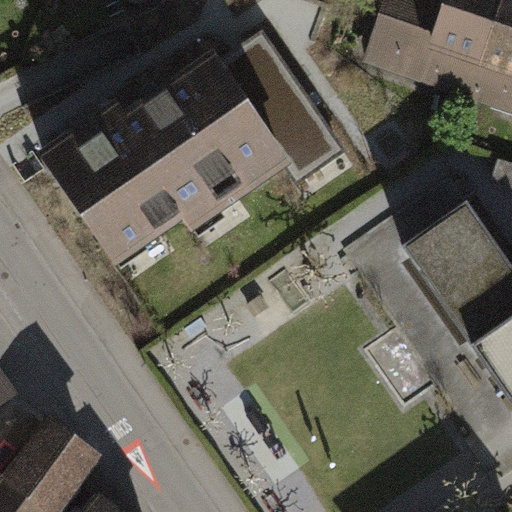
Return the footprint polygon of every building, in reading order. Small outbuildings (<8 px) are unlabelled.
[(375,54),(473,85),(500,0),(449,0),(442,22),(391,6),(375,54)] [(511,0),(500,0),(473,85),(511,97),(511,0)] [(263,33),(217,65),(283,162),(292,175),(338,141),(263,33)] [(122,109),(52,157),(111,243),(133,228),(142,240),(209,195),(217,207),(283,162),(217,65),(216,62),(130,120),(122,109)] [(511,265),(469,203),(404,248),(511,403),(511,265)] [(0,403),(11,396),(0,380),(0,403)] [(0,497),(0,511),(50,511),(94,452),(55,423),(0,497)] [(88,511),(117,511),(99,498),(88,511)]
